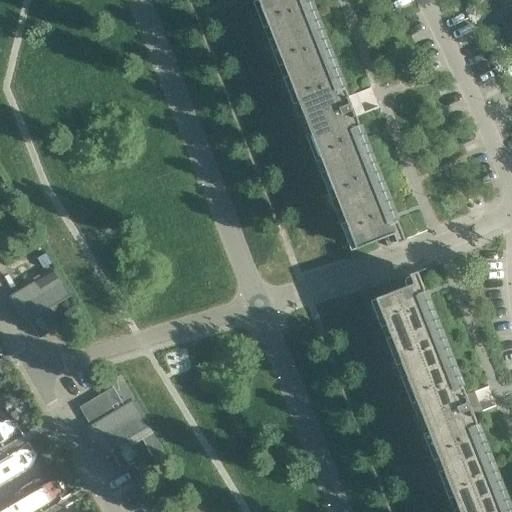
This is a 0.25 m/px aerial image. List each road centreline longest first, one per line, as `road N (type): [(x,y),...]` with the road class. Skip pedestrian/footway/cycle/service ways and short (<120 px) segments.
road 1 (unclassified): [(262,312),(137,0)]
road 2 (residential): [(262,312),(511,214)]
road 3 (unclassified): [(511,196),(420,0)]
road 4 (unclassified): [(345,511),(262,312)]
road 5 (residential): [(37,382),(115,511)]
road 6 (residential): [(145,345),(262,312)]
